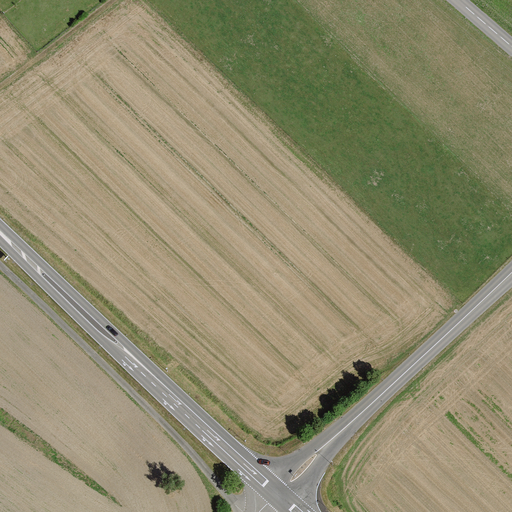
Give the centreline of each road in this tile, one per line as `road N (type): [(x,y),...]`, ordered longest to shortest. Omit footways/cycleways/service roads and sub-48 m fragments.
road 1 (primary): [(0,230),(277,492)]
road 2 (track): [(0,266),(171,430),(241,511)]
road 3 (tertiary): [(277,492),(511,270)]
